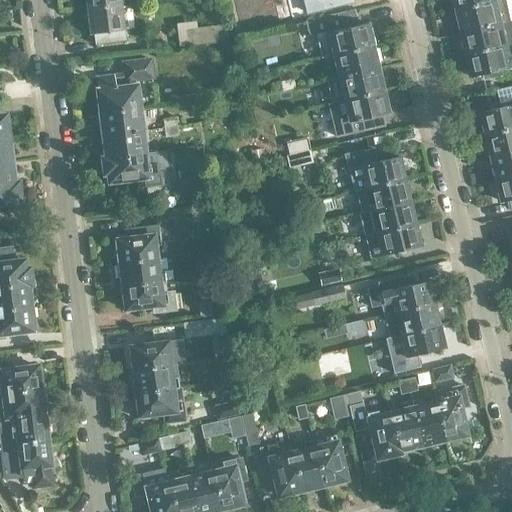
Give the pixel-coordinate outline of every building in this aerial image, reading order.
[(120,4),(119,0),(85,0),(86,8),(120,4)] [(454,0),(457,10),(496,1),(495,0),(454,0)] [(462,32),(501,23),(511,20),(511,19),(507,0),(500,0),(496,1),(457,10),(462,32)] [(120,4),(86,8),(91,44),(110,42),(109,38),(124,37),(123,30),(120,4)] [(265,30),(282,26),(278,10),(261,14),(265,30)] [(358,27),(355,12),(307,23),(309,31),(309,33),(311,35),(312,37),(314,37),(317,38),(322,60),(333,57),(373,48),(368,25),(358,27)] [(468,55),(507,46),(501,23),(462,32),(468,55)] [(226,26),(185,31),(187,48),(233,42),(232,38),(227,38),(226,26)] [(511,45),(507,46),(468,55),(474,77),(484,74),(486,82),(511,76),(511,45)] [(339,78),(378,69),(373,48),(333,57),(339,78)] [(100,114),(138,109),(134,80),(153,77),(150,59),(123,63),(125,77),(114,78),(114,77),(96,79),(100,114)] [(344,101),(383,92),(378,69),(339,78),(344,101)] [(283,92),(296,88),(294,80),(281,83),(283,92)] [(511,86),(500,90),(502,102),(504,107),(482,113),(487,135),(511,129),(511,86)] [(296,88),(283,92),(285,100),(298,97),(296,88)] [(383,92),(344,101),(349,123),(389,114),(383,92)] [(141,132),(139,120),(138,109),(100,114),(103,137),(141,132)] [(163,129),(176,127),(175,118),(162,120),(163,129)] [(176,127),(163,129),(164,139),(177,137),(176,127)] [(492,156),(511,151),(511,129),(487,135),(492,156)] [(143,154),(142,145),(141,132),(103,137),(106,159),(143,154)] [(7,139),(0,139),(0,162),(10,162),(7,139)] [(290,155),(310,150),(308,139),(287,143),(290,155)] [(356,190),(357,190),(404,179),(399,156),(375,162),(372,148),(345,154),(349,169),(350,169),(354,190),(356,190)] [(310,150),(290,155),(290,157),(287,157),(290,170),(314,164),(310,150)] [(498,179),(511,175),(511,151),(492,156),(498,179)] [(160,184),(158,175),(156,153),(143,154),(106,159),(108,181),(146,177),(147,186),(160,184)] [(10,162),(0,162),(0,185),(13,184),(10,162)] [(511,175),(498,179),(503,202),(510,200),(511,206),(511,175)] [(206,176),(185,179),(187,193),(208,190),(206,176)] [(359,212),(359,213),(410,201),(404,179),(357,190),(361,212),(359,212)] [(0,209),(16,208),(13,184),(0,185),(0,209)] [(410,201),(359,213),(364,235),(414,222),(410,201)] [(189,207),(191,221),(215,219),(213,204),(189,207)] [(307,226),(321,223),(319,214),(305,217),(307,226)] [(420,246),(414,222),(364,235),(369,257),(420,246)] [(321,223),(307,226),(309,235),(323,232),(321,223)] [(119,264),(155,260),(154,248),(160,247),(159,236),(158,236),(157,227),(141,229),(143,238),(116,242),(119,264)] [(0,287),(26,284),(23,261),(7,263),(4,248),(0,248),(0,287)] [(122,288),(165,282),(163,272),(157,273),(155,260),(119,264),(122,288)] [(201,266),(202,277),(218,275),(217,264),(201,266)] [(321,287),(342,282),(339,269),(318,274),(321,287)] [(382,304),(384,314),(433,303),(428,281),(415,283),(413,274),(377,282),(378,285),(367,288),(371,307),(382,304)] [(165,282),(122,288),(125,311),(151,307),(152,315),(176,312),(174,292),(166,293),(165,282)] [(26,284),(0,287),(0,310),(29,307),(26,284)] [(343,285),(310,293),(313,306),(346,299),(343,285)] [(199,304),(201,320),(229,316),(227,301),(199,304)] [(390,336),(402,334),(438,325),(433,303),(384,314),(390,336)] [(29,307),(0,310),(0,333),(32,330),(29,307)] [(185,337),(225,332),(223,318),(183,323),(185,337)] [(438,325),(402,334),(404,345),(393,348),(396,359),(443,348),(438,325)] [(324,331),(326,341),(348,335),(346,326),(324,331)] [(132,370),(169,366),(167,353),(173,352),(172,341),(129,347),(132,370)] [(40,388),(37,366),(0,370),(0,393),(2,393),(40,388)] [(169,366),(132,370),(135,393),(172,389),(178,388),(176,377),(170,378),(169,366)] [(434,383),(453,378),(450,366),(431,371),(434,383)] [(384,368),(344,377),(347,391),(387,381),(384,368)] [(406,381),(410,394),(418,393),(415,379),(406,381)] [(401,396),(410,394),(406,381),(398,383),(401,396)] [(444,440),(466,434),(460,409),(472,406),(467,385),(432,394),(435,403),(444,440)] [(40,388),(2,393),(3,406),(0,406),(0,416),(43,412),(40,388)] [(173,401),(172,389),(135,393),(138,417),(181,411),(179,400),(173,401)] [(367,415),(362,393),(342,397),(347,416),(352,415),(356,431),(370,428),(378,460),(401,454),(391,414),(379,416),(378,412),(367,415)] [(347,416),(342,397),(330,400),(335,419),(347,416)] [(411,402),(422,445),(444,440),(435,403),(422,406),(420,399),(411,402)] [(414,447),(422,445),(411,402),(402,404),(404,411),(391,414),(401,454),(413,451),(414,447)] [(235,403),(213,408),(217,422),(228,419),(238,417),(235,403)] [(304,406),(295,408),(298,421),(307,419),(304,406)] [(43,412),(0,416),(0,444),(5,444),(30,441),(31,445),(46,442),(43,412)] [(241,416),(248,446),(260,444),(253,413),(241,416)] [(235,449),(248,446),(241,416),(238,417),(228,419),(235,449)] [(179,434),(182,446),(190,444),(187,433),(179,434)] [(159,451),(182,446),(179,434),(157,440),(159,451)] [(312,440),(322,485),(346,480),(335,435),(312,440)] [(141,455),(159,451),(157,440),(139,444),(141,455)] [(301,490),(322,485),(312,440),(303,442),(305,450),(292,453),(301,490)] [(31,445),(30,441),(5,444),(9,471),(19,470),(21,481),(31,480),(31,483),(35,486),(44,485),(49,479),(47,465),(49,465),(46,442),(31,445)] [(276,445),(259,449),(268,487),(275,485),(278,496),(301,490),(292,453),(290,446),(277,449),(276,445)] [(211,467),(212,472),(221,509),(243,504),(233,461),(211,467)] [(210,511),(221,509),(212,472),(200,475),(199,469),(188,472),(197,511),(210,511)] [(174,511),(197,511),(188,472),(166,477),(174,511)] [(174,511),(166,477),(143,482),(142,474),(127,478),(132,500),(147,496),(150,511),(174,511)]
